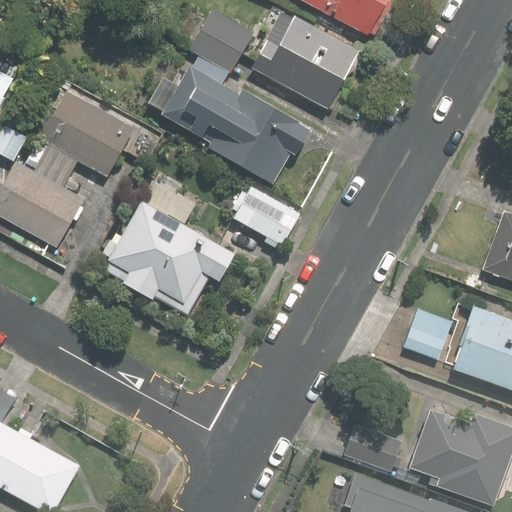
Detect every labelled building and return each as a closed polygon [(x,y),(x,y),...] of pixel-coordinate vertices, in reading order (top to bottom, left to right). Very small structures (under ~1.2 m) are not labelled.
[(306,0),(367,34),(369,30),(375,34),(394,0),(306,0)] [(190,48),(232,71),(255,29),(214,6),(190,48)] [(326,109),(359,49),(295,14),(294,18),(281,11),(250,68),(326,109)] [(208,147),(273,184),(291,153),(295,155),(311,127),(242,88),(240,92),(224,84),(230,73),(200,55),(193,67),(190,65),(162,114),(211,143),(208,147)] [(0,106),(6,97),(3,95),(13,76),(0,68),(0,106)] [(109,173),(135,127),(67,90),(42,141),(48,144),(78,159),(109,173)] [(63,187),(78,159),(48,144),(34,170),(63,187)] [(63,187),(34,170),(16,161),(0,191),(0,215),(57,246),(83,198),(63,187)] [(280,244),(298,211),(248,184),(230,216),(280,244)] [(216,279),(233,252),(143,199),(118,242),(111,238),(103,252),(110,257),(103,269),(154,299),(155,296),(188,315),(211,276),(216,279)] [(511,213),(502,210),(481,269),(511,280),(511,213)] [(459,347),(451,370),(511,391),(511,321),(472,307),(458,347),(459,347)] [(403,348),(437,360),(452,320),(418,308),(403,348)] [(437,487),(494,508),(511,458),(511,428),(473,415),(470,424),(430,409),(408,469),(439,480),(437,487)] [(0,487),(44,511),(55,511),(81,467),(0,422),(0,487)] [(403,440),(354,423),(343,455),(391,472),(403,440)] [(451,511),(352,477),(340,510),(345,511),(451,511)]
